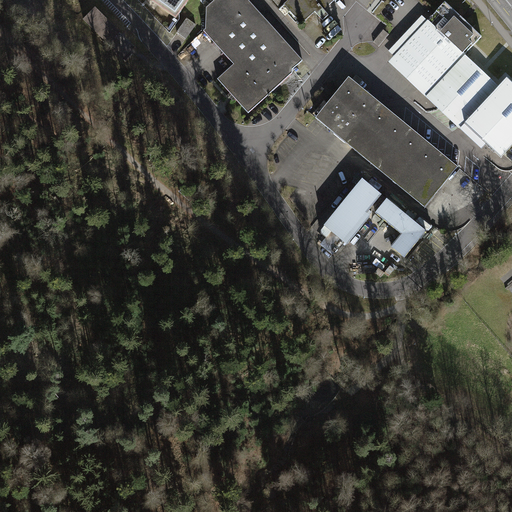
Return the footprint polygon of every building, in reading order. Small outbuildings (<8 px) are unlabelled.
[(150,0),(177,19),(190,0),(150,0)] [(302,62),(245,0),(216,0),(209,6),(204,31),(233,66),(219,79),(249,114),(302,62)] [(272,0),(281,10),(284,7),(303,27),(323,8),(330,14),(334,11),(329,6),(334,0),(272,0)] [(446,3),(390,64),(427,98),(466,56),(483,37),(446,3)] [(123,34),(95,9),(83,21),(112,46),(123,34)] [(196,25),(187,18),(177,33),(186,40),(196,25)] [(498,86),(466,56),(427,98),(460,127),(464,122),(498,86)] [(498,86),(464,122),(501,157),(511,144),(511,81),(507,77),(498,86)] [(349,81),(317,120),(426,208),(458,168),(349,81)] [(362,180),(322,229),(322,233),(327,238),(321,245),(333,255),(345,241),(348,244),(369,219),(365,216),(382,196),(362,180)] [(384,202),(374,215),(399,235),(387,249),(402,261),(424,234),(384,202)]
